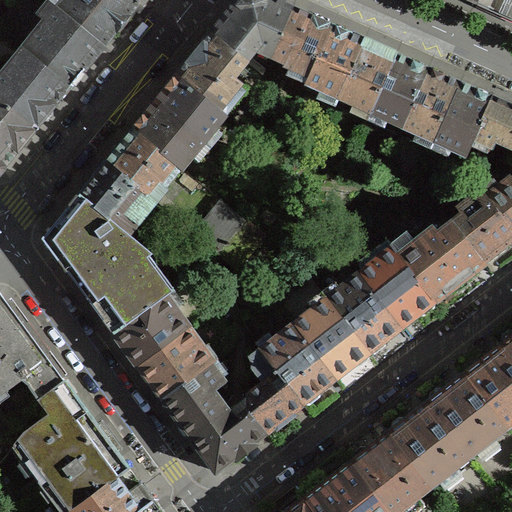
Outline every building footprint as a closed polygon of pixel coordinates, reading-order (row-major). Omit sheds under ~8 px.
[(62,0),(56,8),(103,46),(139,2),(136,0),(62,0)] [(273,50),(293,7),(277,0),(237,0),(211,32),(247,61),(261,44),(273,50)] [(511,0),(473,0),(511,17),(511,0)] [(55,7),(22,47),(69,86),(103,46),(56,8),(55,7)] [(293,7),(273,50),(270,56),(285,63),(284,65),(309,76),(333,25),(293,7)] [(307,83),(339,97),(365,39),(333,25),(309,76),(307,83)] [(239,71),(247,61),(211,32),(177,74),(220,109),(246,77),(239,71)] [(339,97),(370,111),(397,53),(365,39),(339,97)] [(22,47),(0,74),(0,97),(36,127),(69,86),(22,47)] [(429,68),(397,53),(370,112),(402,126),(429,68)] [(460,82),(429,68),(402,126),(434,140),(460,82)] [(204,142),(227,115),(220,109),(177,74),(155,101),(204,142)] [(434,140),(466,154),(473,138),(492,96),(460,82),(434,140)] [(493,147),(497,140),(511,147),(511,105),(492,96),(473,138),(493,147)] [(0,171),(36,127),(0,97),(0,171)] [(204,142),(155,101),(133,128),(176,163),(182,169),(204,142)] [(107,160),(151,196),(157,201),(167,188),(160,182),(176,163),(133,128),(107,160)] [(79,193),(129,234),(139,222),(133,218),(151,196),(107,160),(79,193)] [(511,176),(511,175),(485,194),(511,228),(511,176)] [(466,200),(470,206),(452,220),(484,262),(511,240),(511,228),(485,194),(481,188),(466,200)] [(79,193),(78,195),(42,237),(58,259),(59,258),(113,332),(163,295),(174,287),(150,255),(151,252),(129,234),(79,193)] [(195,232),(217,251),(244,219),(221,201),(195,232)] [(217,252),(237,268),(265,235),(244,218),(244,219),(217,251),(217,252)] [(484,262),(452,220),(438,231),(434,225),(398,253),(435,301),(452,287),(460,290),(468,283),(467,276),(484,262)] [(392,245),(362,268),(359,270),(402,326),(420,312),(424,314),(434,306),(433,302),(435,301),(398,253),(392,245)] [(359,270),(328,295),(326,296),(369,351),(375,352),(385,344),(384,340),(402,326),(359,270)] [(30,383),(39,397),(64,379),(0,291),(0,358),(23,377),(30,383)] [(138,365),(191,326),(176,306),(173,308),(163,295),(113,332),(138,365)] [(368,357),(368,352),(369,351),(326,296),(293,321),(336,377),(354,363),(358,365),(368,357)] [(265,352),(304,402),(305,401),(309,403),(320,395),(319,390),(336,377),(293,321),(260,347),(265,352)] [(191,326),(138,365),(162,398),(212,361),(202,347),(205,345),(191,326)] [(503,334),(502,341),(503,342),(501,344),(511,357),(511,329),(509,329),(503,334)] [(511,357),(501,344),(482,359),(474,358),(468,363),(467,371),(464,373),(502,423),(505,427),(511,421),(511,357)] [(295,414),(292,411),(304,402),(265,352),(252,362),(252,368),(262,381),(247,393),(247,407),(266,432),(276,424),(278,427),(295,414)] [(0,393),(23,377),(0,358),(0,393)] [(229,408),(226,405),(215,389),(226,380),(212,361),(162,398),(190,436),(229,408)] [(465,452),(468,456),(496,434),(492,430),(502,423),(464,373),(444,388),(436,387),(430,392),(429,400),(426,402),(465,452)] [(66,511),(116,475),(129,466),(64,379),(39,397),(50,413),(24,432),(14,444),(42,482),(11,505),(16,511),(66,511)] [(393,421),(392,429),(389,431),(427,481),(430,485),(458,463),(455,459),(465,452),(426,402),(407,417),(399,417),(393,421)] [(266,432),(247,407),(235,416),(229,408),(190,436),(216,471),(235,456),(237,459),(257,443),(254,440),(266,432)] [(387,507),(391,511),(395,511),(420,492),(417,489),(427,481),(389,431),(369,447),(361,446),(355,450),(354,458),(351,460),(387,507)] [(323,482),(319,477),(300,492),(315,511),(380,511),(387,507),(351,460),(323,482)] [(135,511),(153,499),(141,483),(129,491),(116,475),(66,511),(135,511)] [(315,511),(300,492),(279,508),(282,511),(315,511)] [(162,511),(153,499),(135,511),(162,511)]
